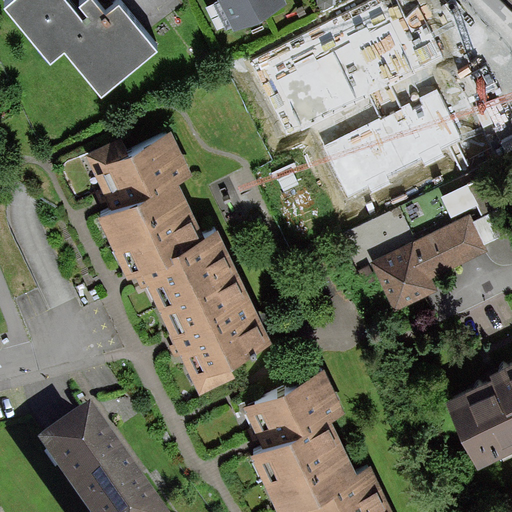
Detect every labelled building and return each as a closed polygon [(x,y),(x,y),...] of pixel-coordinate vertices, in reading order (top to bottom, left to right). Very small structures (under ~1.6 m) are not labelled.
[(71,0),(5,0),(49,54),(64,42),(101,88),(157,43),(121,0),(111,0),(105,5),(100,0),(78,0),(85,8),(81,12),(71,0)] [(277,0),(223,0),(235,22),(277,0)] [(402,34),(388,6),(323,38),(335,61),(341,58),(353,83),(407,57),(397,36),(402,34)] [(511,56),(467,79),(493,133),(511,123),(511,56)] [(99,207),(113,237),(191,200),(178,173),(191,167),(165,114),(86,151),(111,202),(99,207)] [(470,143),(457,114),(431,126),(444,155),(470,143)] [(446,188),(452,211),(479,203),(473,181),(446,188)] [(141,262),(162,305),(241,267),(217,219),(203,225),(191,200),(113,237),(128,269),(141,262)] [(471,209),(365,257),(389,310),(434,289),(427,274),(487,247),(471,209)] [(272,332),(241,267),(162,305),(200,383),(236,366),(229,352),(272,332)] [(449,390),(478,457),(511,441),(511,350),(493,358),(498,368),(449,390)] [(251,446),(267,479),(347,441),(333,412),(345,406),(323,363),(244,401),(263,440),(251,446)] [(38,443),(87,511),(167,511),(91,405),(38,443)] [(294,503),(298,511),(373,511),(391,504),(371,462),(359,467),(347,441),(267,479),(281,509),(294,503)]
